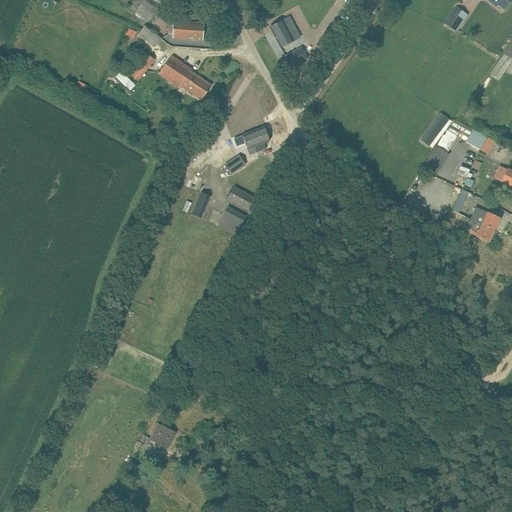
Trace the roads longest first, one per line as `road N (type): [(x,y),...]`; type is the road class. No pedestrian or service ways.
road 1 (unclassified): [(486,387),(300,110)]
road 2 (unclassified): [(300,110),(281,243)]
road 3 (unclassified): [(300,110),(234,0)]
